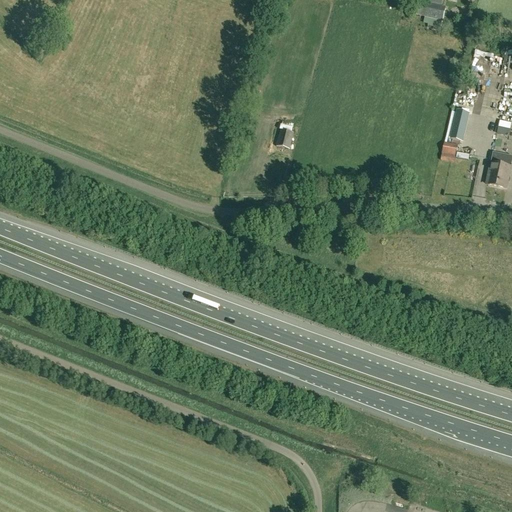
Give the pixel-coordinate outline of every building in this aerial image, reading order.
[(440,28),(445,8),(419,2),(416,15),(424,17),(423,24),(440,28)] [(457,112),(450,141),(462,144),(469,114),(457,112)] [(498,127),(496,133),(509,136),(510,130),(498,127)] [(293,134),(281,131),(277,147),(289,150),(293,134)] [(457,147),(443,144),(440,162),(454,164),(457,147)] [(511,158),(493,154),(486,184),(506,188),(511,159),(511,158)]
